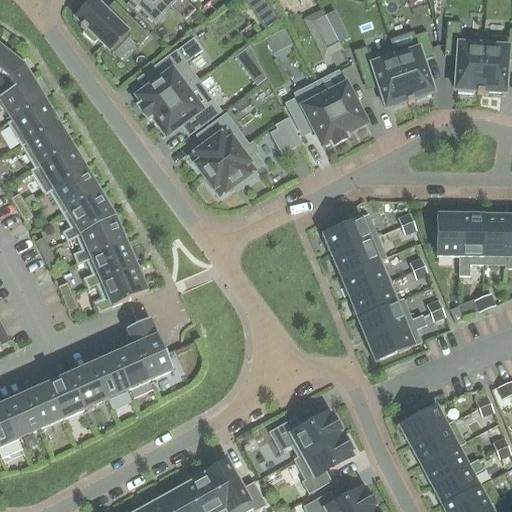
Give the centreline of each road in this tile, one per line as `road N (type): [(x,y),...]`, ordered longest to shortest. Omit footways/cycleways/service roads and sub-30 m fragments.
road 1 (residential): [(33,6),(217,251)]
road 2 (residential): [(58,511),(295,375)]
road 3 (residential): [(295,375),(329,367),(347,377),(410,511)]
road 4 (residential): [(351,181),(446,129),(507,132)]
road 5 (residential): [(351,181),(217,251)]
road 6 (residential): [(217,251),(295,375)]
road 7 (residential): [(497,182),(351,181)]
